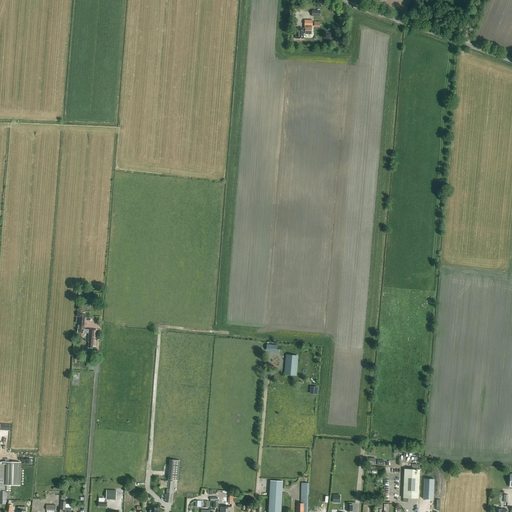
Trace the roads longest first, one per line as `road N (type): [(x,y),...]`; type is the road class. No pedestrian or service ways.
road 1 (unclassified): [(511,61),(338,0)]
road 2 (track): [(255,511),(266,342)]
